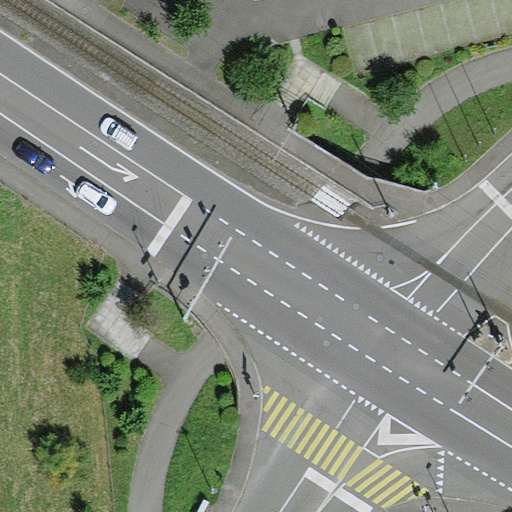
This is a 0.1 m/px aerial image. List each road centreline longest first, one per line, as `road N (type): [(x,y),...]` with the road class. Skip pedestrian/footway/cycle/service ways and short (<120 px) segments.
road 1 (primary): [(0,79),(390,349)]
road 2 (unclassified): [(281,511),(390,349)]
road 3 (residential): [(390,349),(511,218)]
road 4 (primary): [(390,349),(511,426)]
